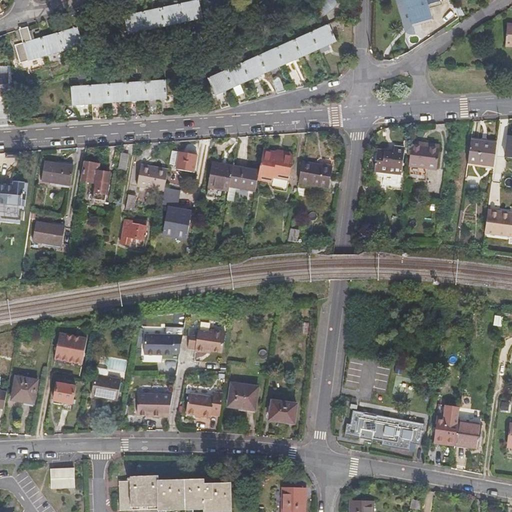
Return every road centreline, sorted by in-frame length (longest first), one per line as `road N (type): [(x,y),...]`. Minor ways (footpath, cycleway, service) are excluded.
road 1 (residential): [(0,138),(357,113)]
road 2 (unclassified): [(357,113),(321,459)]
road 3 (residential): [(95,446),(220,446),(321,459)]
road 4 (residential): [(321,459),(511,493)]
